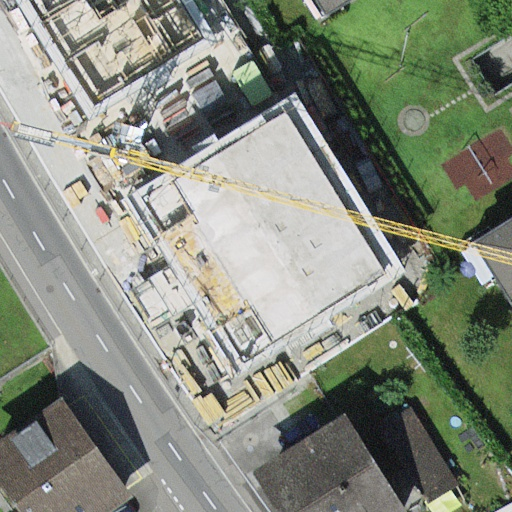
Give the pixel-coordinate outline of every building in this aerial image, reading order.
[(183,0),(24,0),(66,67),(97,49),(122,90),(207,37),(183,0)] [(324,0),(337,21),(372,0),(324,0)] [(287,110),(173,182),(197,222),(164,246),(215,321),(245,302),(272,348),(389,275),(287,110)] [(511,241),(495,252),(511,280),(511,241)] [(140,511),(86,421),(5,469),(30,511),(140,511)] [(391,511),(343,433),(271,477),(292,511),(391,511)]
